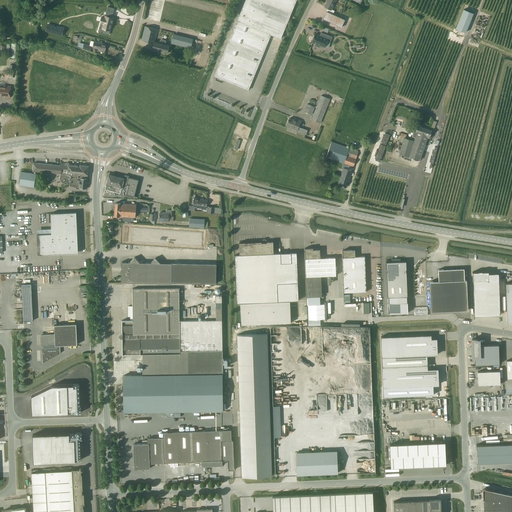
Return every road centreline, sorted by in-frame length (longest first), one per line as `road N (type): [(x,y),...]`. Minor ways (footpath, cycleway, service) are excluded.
road 1 (tertiary): [(511,242),(238,187)]
road 2 (unclassified): [(227,487),(466,478)]
road 3 (tertiary): [(106,421),(96,193)]
road 4 (unclassified): [(238,187),(314,0)]
road 5 (unclassified): [(466,478),(461,332),(511,334)]
road 6 (track): [(482,0),(438,115)]
